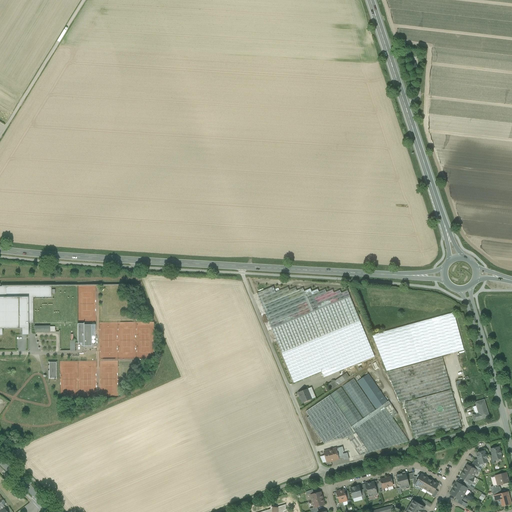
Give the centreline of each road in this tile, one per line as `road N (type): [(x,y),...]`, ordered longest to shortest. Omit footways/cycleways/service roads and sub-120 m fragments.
road 1 (secondary): [(0,250),(410,275)]
road 2 (track): [(503,420),(322,470),(218,511)]
road 3 (secondary): [(369,0),(446,230)]
road 4 (track): [(322,470),(242,266)]
road 5 (track): [(0,135),(83,0)]
road 6 (residential): [(334,511),(328,488),(419,465),(450,481)]
